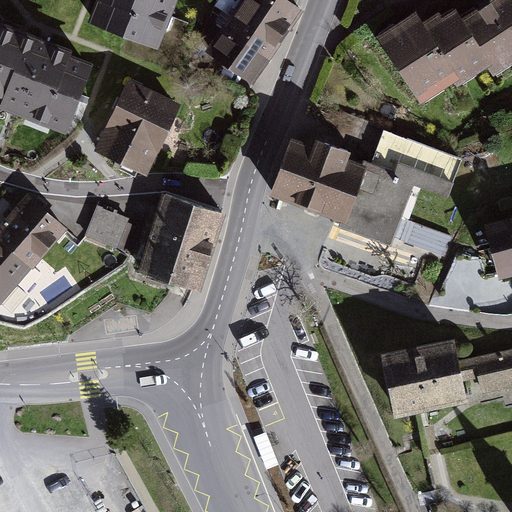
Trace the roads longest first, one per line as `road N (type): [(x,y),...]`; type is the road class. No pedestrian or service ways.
road 1 (tertiary): [(188,372),(208,339),(257,165),(324,0)]
road 2 (tertiary): [(188,372),(0,380)]
road 3 (tertiary): [(241,511),(188,372)]
